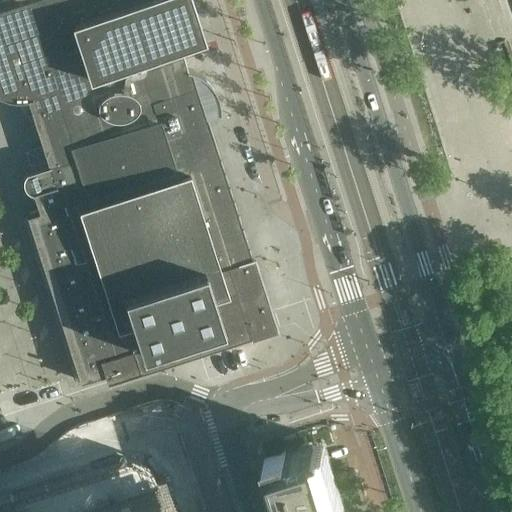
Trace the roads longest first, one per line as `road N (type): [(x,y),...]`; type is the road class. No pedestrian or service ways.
road 1 (secondary): [(260,0),(368,350)]
road 2 (secondary): [(439,327),(339,0)]
road 3 (unclassified): [(213,401),(276,407),(377,377)]
road 4 (secondary): [(498,511),(447,352)]
road 5 (unclassified): [(368,350),(213,401)]
road 6 (unclassified): [(60,417),(213,401)]
road 7 (secondary): [(377,377),(420,511)]
